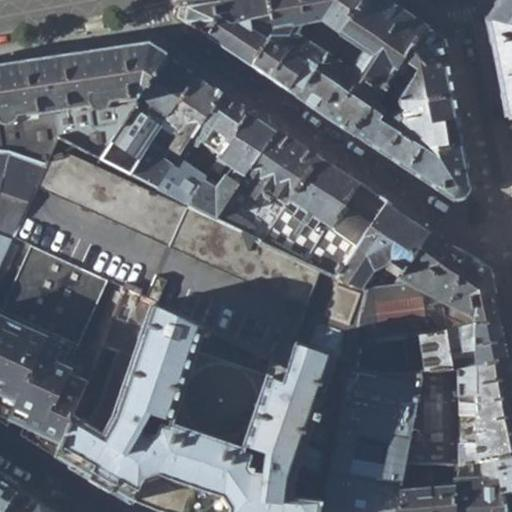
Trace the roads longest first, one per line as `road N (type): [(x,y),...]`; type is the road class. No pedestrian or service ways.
road 1 (residential): [(511,263),(163,27),(158,0)]
road 2 (residential): [(511,254),(460,0)]
